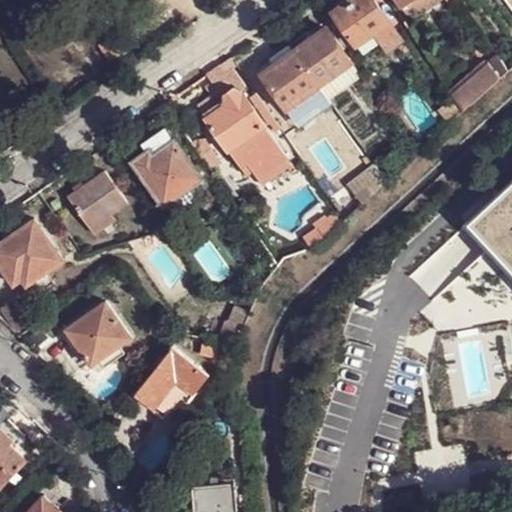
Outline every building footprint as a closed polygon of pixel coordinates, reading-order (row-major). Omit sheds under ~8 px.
[(376,0),(345,0),(333,8),(357,41),(373,30),(387,51),(403,39),(390,19),(376,0)] [(410,0),(404,4),(413,18),(440,0),(410,0)] [(314,35),(295,48),(319,83),(331,74),(352,59),(328,25),(314,35)] [(309,29),(291,41),(295,48),(314,35),(309,29)] [(121,34),(113,39),(121,52),(129,47),(121,34)] [(291,41),(271,55),(275,62),(295,48),(291,41)] [(275,62),(263,70),(287,105),(319,83),(295,48),(275,62)] [(498,54),(487,63),(500,77),(508,69),(498,54)] [(486,62),(452,93),(454,95),(464,109),(500,77),(487,63),(486,62)] [(331,74),(319,83),(327,94),(331,100),(344,92),(337,82),(331,74)] [(319,83),(287,105),(295,117),(327,94),(319,83)] [(49,86),(41,91),(49,103),(57,98),(49,86)] [(241,86),(224,98),(227,102),(206,117),(228,148),(265,122),(241,86)] [(253,96),(277,131),(282,127),(259,93),(253,96)] [(464,109),(454,95),(439,108),(451,121),(464,109)] [(203,113),(206,117),(227,102),(224,98),(203,113)] [(265,122),(228,148),(240,164),(246,159),(252,168),(259,176),(289,156),(265,122)] [(168,125),(147,141),(148,142),(151,146),(154,151),(175,135),(168,125)] [(165,204),(205,176),(176,135),(175,135),(154,151),(151,146),(139,155),(133,160),(165,204)] [(294,162),(289,156),(259,176),(263,182),(294,162)] [(387,179),(404,163),(398,157),(382,172),(387,179)] [(246,159),(240,164),(246,173),(252,168),(246,159)] [(129,201),(107,169),(69,195),(95,234),(117,218),(114,212),(129,201)] [(382,172),(362,188),(368,197),(387,179),(382,172)] [(511,188),(468,228),(511,275),(511,188)] [(358,190),(348,200),(353,205),(363,196),(358,190)] [(345,219),(339,209),(328,217),(326,214),(314,223),(326,237),(345,219)] [(37,216),(0,240),(0,259),(5,266),(13,260),(24,276),(28,282),(48,269),(65,257),(37,216)] [(319,231),(305,238),(311,246),(324,238),(319,231)] [(271,276),(279,265),(270,258),(261,267),(271,276)] [(16,282),(24,276),(13,260),(5,266),(16,282)] [(55,280),(48,269),(28,282),(30,285),(33,290),(36,293),(55,280)] [(108,299),(67,327),(71,332),(91,362),(92,363),(100,357),(120,343),(132,335),(108,299)] [(242,328),(250,311),(237,305),(230,323),(242,328)] [(120,343),(100,357),(106,366),(126,352),(120,343)] [(135,392),(153,408),(177,379),(194,393),(210,375),(197,364),(188,356),(174,345),(135,392)] [(191,353),(188,356),(197,364),(200,360),(191,353)] [(238,398),(252,397),(251,375),(248,375),(239,375),(236,377),(238,398)] [(153,408),(167,420),(185,399),(188,401),(194,393),(177,379),(153,408)] [(0,426),(0,488),(27,459),(10,444),(14,440),(0,426)] [(238,511),(236,480),(194,484),(196,511),(238,511)] [(73,511),(53,493),(48,488),(26,511),(73,511)]
